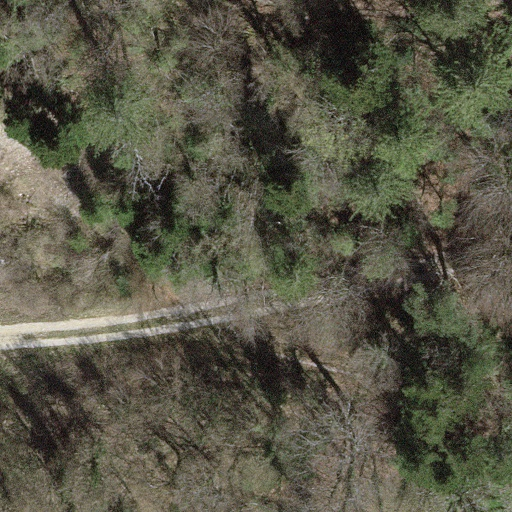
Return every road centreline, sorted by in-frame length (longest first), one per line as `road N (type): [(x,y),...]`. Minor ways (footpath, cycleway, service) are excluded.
road 1 (track): [(511,249),(0,335)]
road 2 (track): [(321,0),(511,17)]
